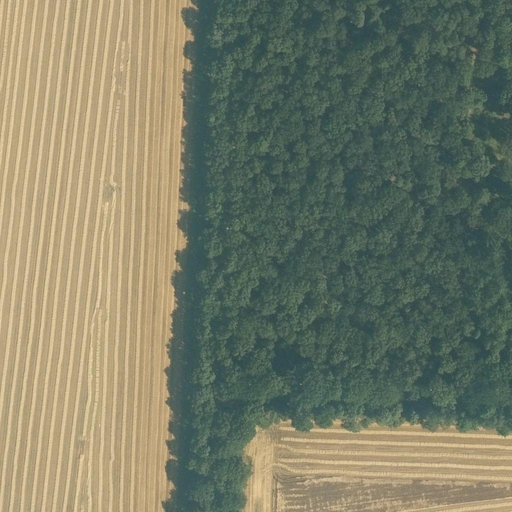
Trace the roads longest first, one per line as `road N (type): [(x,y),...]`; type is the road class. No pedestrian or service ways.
road 1 (track): [(219,389),(237,0)]
road 2 (track): [(511,392),(264,383),(219,389)]
road 3 (track): [(219,389),(212,511)]
